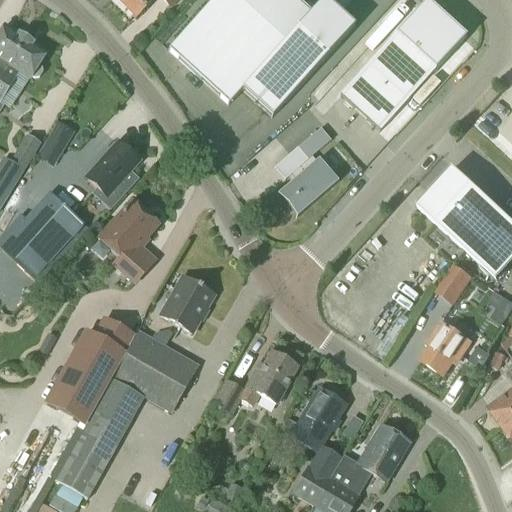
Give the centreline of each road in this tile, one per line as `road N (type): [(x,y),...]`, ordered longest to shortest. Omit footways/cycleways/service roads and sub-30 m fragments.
road 1 (unclassified): [(277,295),(499,57),(508,21),(493,0)]
road 2 (unclassified): [(277,295),(152,102),(60,0)]
road 3 (unclassified): [(494,511),(482,476),(446,425),(323,342),(277,295)]
